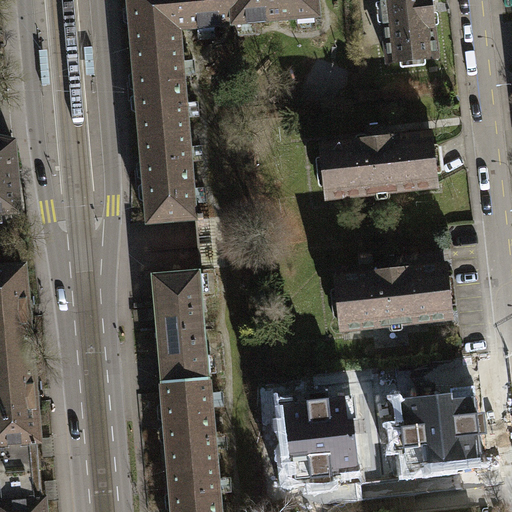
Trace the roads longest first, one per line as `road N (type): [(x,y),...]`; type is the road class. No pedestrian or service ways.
road 1 (residential): [(472,0),(511,348)]
road 2 (trunk): [(0,326),(37,0)]
road 3 (primary): [(82,247),(105,511)]
road 4 (primary): [(25,0),(48,210),(82,247)]
road 5 (primary): [(82,247),(112,205),(99,0)]
